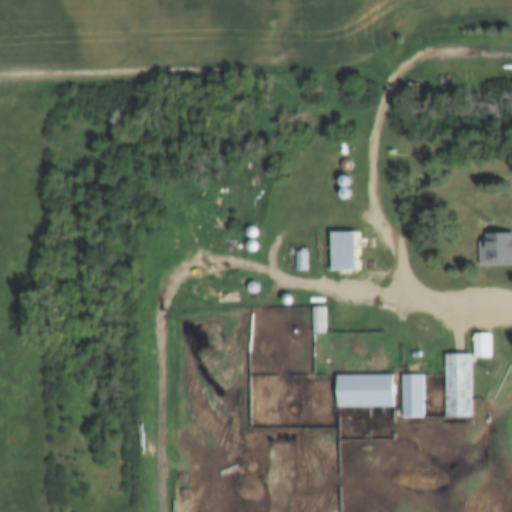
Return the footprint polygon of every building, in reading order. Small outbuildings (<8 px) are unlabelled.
[(481,266),(511,266),(511,232),(481,233),(481,266)] [(360,272),(360,234),(331,234),(331,272),(360,272)] [(489,341),(490,341),(490,336),(485,336),(485,340),(477,340),(477,358),(489,358),(489,341)] [(474,355),(447,355),(447,418),(474,418),(474,355)] [(426,376),(404,376),(404,419),(426,419),(426,376)] [(397,377),(339,377),(339,409),(397,409),(397,377)]
